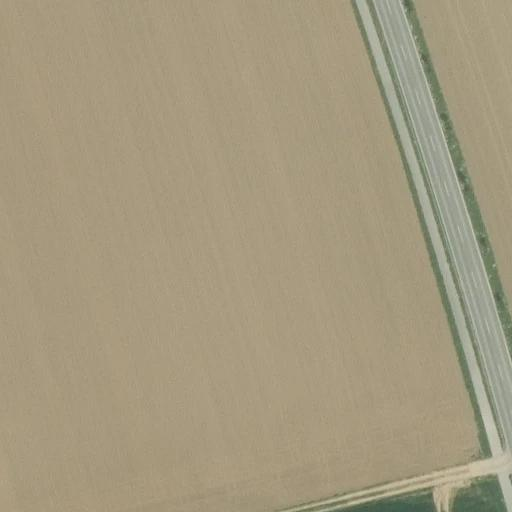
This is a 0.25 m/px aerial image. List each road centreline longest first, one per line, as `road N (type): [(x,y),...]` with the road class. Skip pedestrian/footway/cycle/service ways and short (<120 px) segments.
road 1 (tertiary): [(389,0),(511,415)]
road 2 (track): [(302,511),(511,457)]
